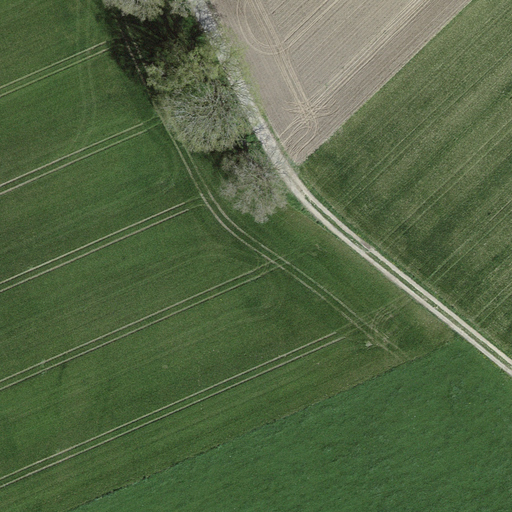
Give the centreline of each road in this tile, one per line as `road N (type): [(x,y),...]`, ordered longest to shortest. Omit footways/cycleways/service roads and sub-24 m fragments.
road 1 (track): [(511,369),(289,181),(194,0)]
road 2 (track): [(289,181),(482,0)]
